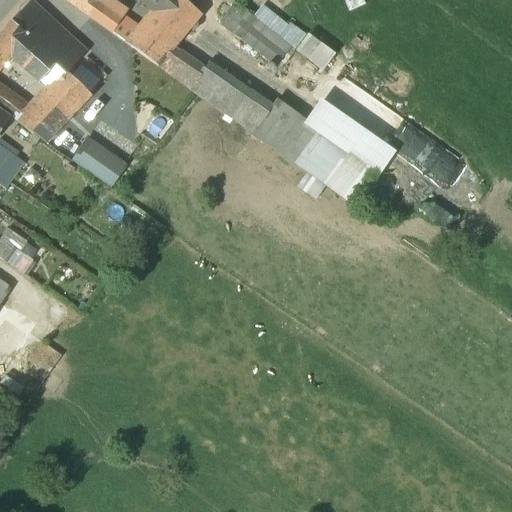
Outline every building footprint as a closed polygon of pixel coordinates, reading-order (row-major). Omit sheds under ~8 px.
[(114,15),(93,0),(64,0),(64,1),(103,29),(114,15)] [(126,0),(114,15),(103,29),(130,48),(155,18),(146,12),(156,1),(155,0),(126,0)] [(199,13),(182,0),(169,0),(155,18),(130,48),(155,66),(175,42),(199,13)] [(169,0),(155,0),(156,1),(146,12),(155,18),(169,0)] [(28,3),(11,23),(25,36),(56,65),(65,73),(82,54),(28,3)] [(290,50),(235,6),(220,25),(275,68),(290,50)] [(25,36),(11,23),(0,35),(0,65),(8,56),(25,36)] [(324,72),(337,54),(308,33),(295,50),(324,72)] [(56,65),(25,36),(8,56),(39,82),(56,65)] [(204,62),(175,42),(155,66),(291,161),(315,127),(298,115),(302,110),(276,92),(271,99),(210,56),(204,62)] [(56,65),(39,82),(49,90),(65,73),(56,65)] [(16,123),(15,124),(19,127),(20,126),(45,143),(89,96),(65,73),(49,90),(26,113),(16,123)] [(318,89),(302,110),(298,115),(315,127),(291,161),(349,204),(393,143),(318,89)] [(26,113),(0,95),(0,110),(16,123),(26,113)] [(0,115),(0,148),(3,150),(9,142),(18,129),(0,115)] [(41,161),(9,142),(3,150),(0,153),(0,167),(25,185),(41,161)] [(121,171),(84,145),(71,164),(108,189),(121,171)] [(11,181),(0,172),(0,185),(5,189),(11,181)] [(30,249),(6,233),(0,242),(0,246),(22,261),(30,249)] [(0,315),(16,292),(0,280),(0,315)]
